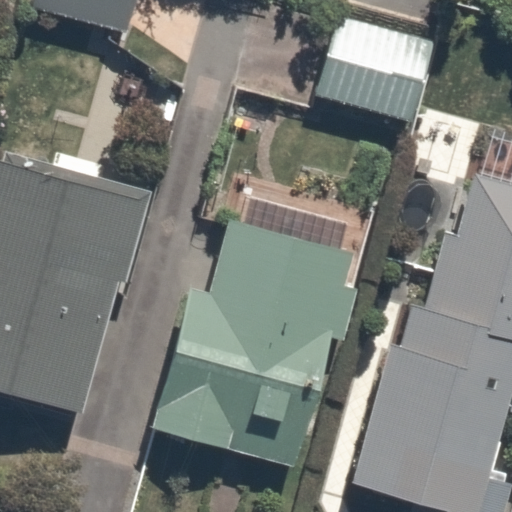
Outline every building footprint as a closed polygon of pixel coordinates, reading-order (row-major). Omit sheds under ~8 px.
[(129,0),(22,0),(21,5),(121,31),(129,0)] [(433,27),(331,7),(314,94),(416,114),(433,27)] [(0,385),(76,409),(142,192),(0,148),(0,385)] [(365,479),(356,511),(476,511),(511,384),(511,177),(454,162),(411,315),(380,306),(334,471),(365,479)] [(340,246),(222,220),(209,280),(178,273),(143,428),(291,461),(340,246)]
